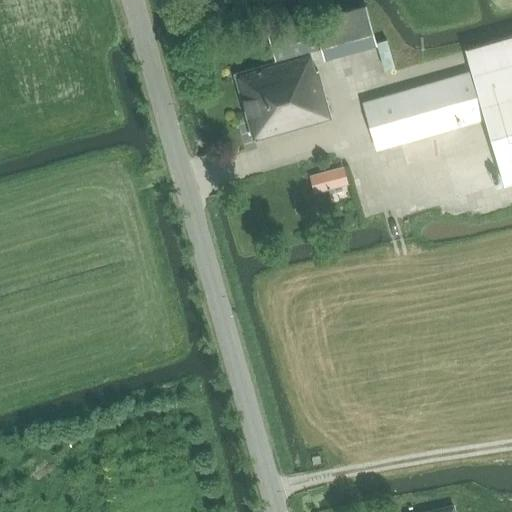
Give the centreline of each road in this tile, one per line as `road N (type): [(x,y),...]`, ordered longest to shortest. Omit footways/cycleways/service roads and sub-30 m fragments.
road 1 (tertiary): [(279,511),(134,0)]
road 2 (track): [(511,445),(273,492)]
